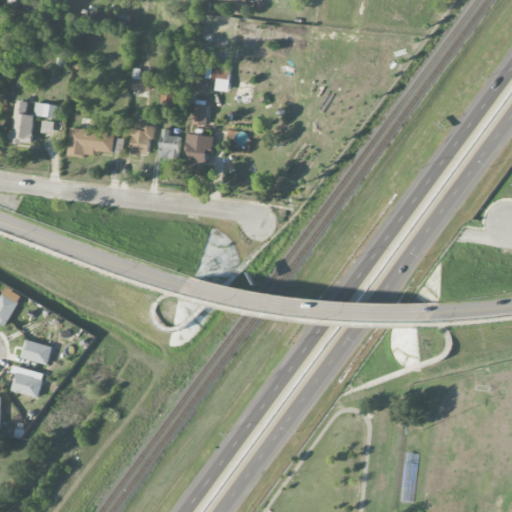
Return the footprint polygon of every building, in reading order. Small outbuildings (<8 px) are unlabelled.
[(217,79),(216,91),(230,91),(231,65),(207,64),(206,79),(217,79)] [(133,77),(131,89),(150,91),(152,79),(133,77)] [(27,101),(15,101),(14,134),(9,133),(8,143),(33,144),(34,115),(27,115),(27,101)] [(35,116),(56,118),(58,105),(36,103),(35,116)] [(207,125),(208,105),(194,104),(193,124),(207,125)] [(146,115),(133,115),(132,155),(149,156),(150,141),(154,141),(155,126),(146,125),(146,115)] [(112,153),(115,133),(71,127),(68,154),(94,157),(95,151),(112,153)] [(181,137),(170,136),(170,130),(161,129),(160,158),(180,159),(181,137)] [(213,136),(189,134),(186,164),(210,166),(213,136)] [(0,323),(6,327),(19,302),(3,294),(0,299),(0,323)] [(21,358),(48,365),(53,347),(26,340),(21,358)] [(12,373),(16,374),(12,392),(40,397),(44,373),(13,367),(12,373)]
